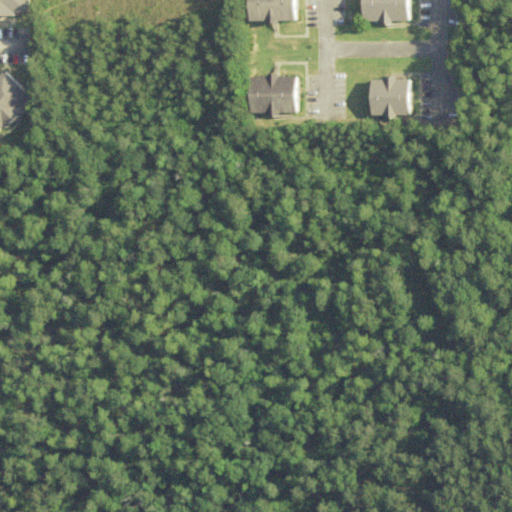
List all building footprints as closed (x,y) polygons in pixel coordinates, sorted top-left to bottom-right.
[(22,0),(0,0),(0,16),(22,17),(22,0)] [(241,0),(242,24),(294,23),(293,0),(241,0)] [(356,0),(356,25),(407,24),(406,0),(356,0)] [(0,127),(27,100),(0,74),(0,127)] [(295,77),(243,77),(243,116),(295,116),(295,77)] [(409,80),(364,81),(365,118),(409,118),(409,80)]
